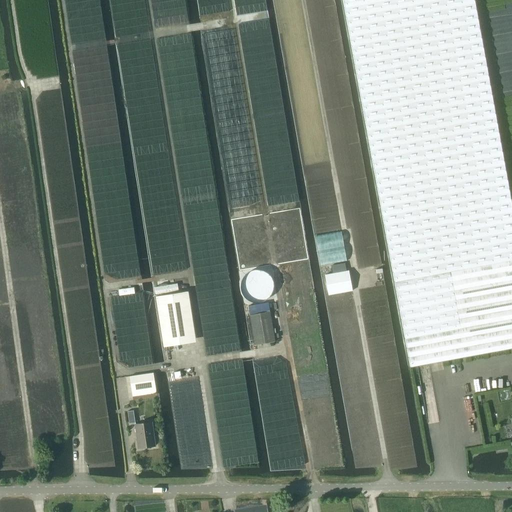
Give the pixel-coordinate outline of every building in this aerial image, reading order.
[(343,0),(353,56),(395,282),(458,270),(511,259),(511,205),(491,88),(474,0),(343,0)] [(233,223),(240,266),(268,261),(261,219),(233,223)] [(511,259),(458,270),(473,356),(511,348),(511,259)] [(332,274),(325,275),(328,295),(352,290),(349,271),(346,271),(344,263),(331,265),(332,274)] [(458,270),(395,282),(400,311),(410,367),(473,356),(458,270)] [(188,291),(156,296),(164,347),(188,343),(183,314),(191,312),(188,291)] [(250,315),(255,345),(275,341),(270,311),(250,315)] [(129,376),(131,390),(155,387),(153,373),(129,376)] [(127,411),(129,423),(135,423),(134,410),(127,411)] [(135,425),(139,448),(155,446),(152,422),(135,425)]
